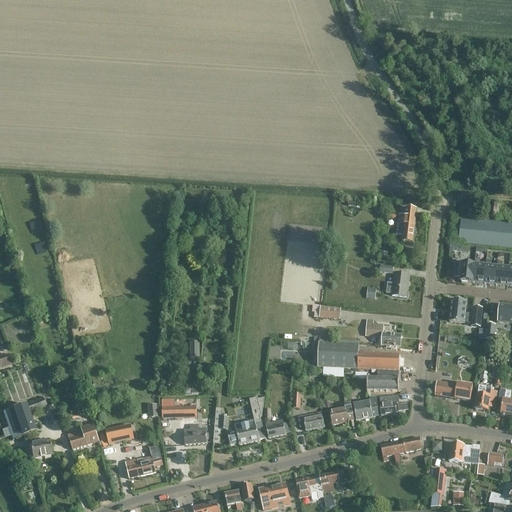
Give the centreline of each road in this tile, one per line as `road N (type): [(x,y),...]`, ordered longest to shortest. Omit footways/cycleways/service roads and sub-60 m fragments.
road 1 (tertiary): [(106,511),(416,429)]
road 2 (unclassified): [(437,185),(429,152),(361,44),(346,0)]
road 3 (residential): [(416,429),(431,287)]
